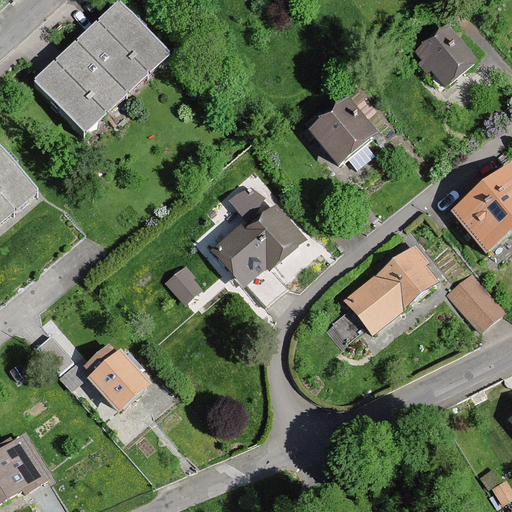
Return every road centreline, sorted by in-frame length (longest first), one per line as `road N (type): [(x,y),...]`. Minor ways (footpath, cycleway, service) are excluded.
road 1 (residential): [(302,442),(277,362),(292,315),(511,134)]
road 2 (residential): [(302,442),(511,353)]
road 3 (residential): [(148,511),(302,442)]
